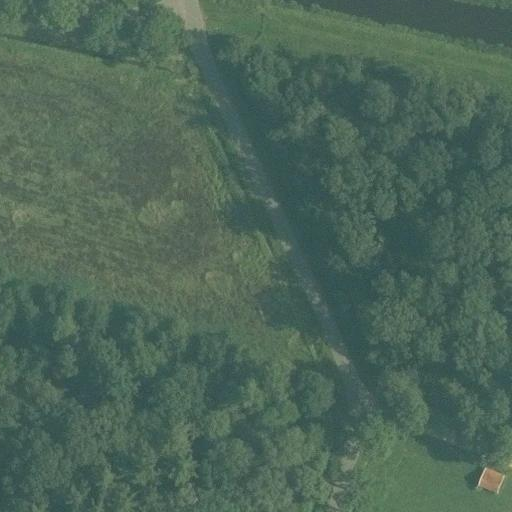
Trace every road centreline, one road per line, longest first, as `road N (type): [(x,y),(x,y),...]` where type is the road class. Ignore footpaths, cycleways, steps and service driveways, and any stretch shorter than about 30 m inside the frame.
road 1 (unclassified): [(358,404),(187,5)]
road 2 (unclassified): [(511,463),(358,404)]
road 3 (unclassified): [(187,5),(130,14),(37,0)]
